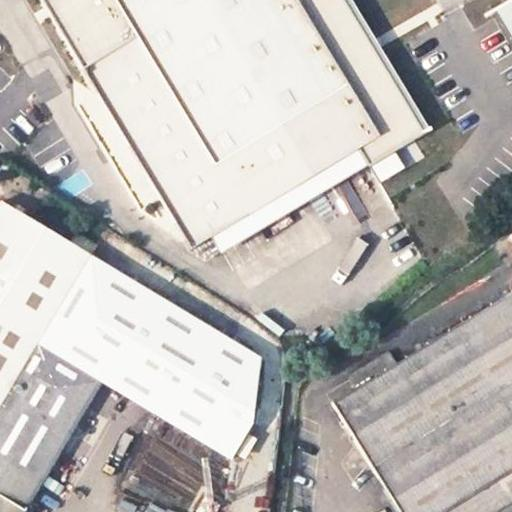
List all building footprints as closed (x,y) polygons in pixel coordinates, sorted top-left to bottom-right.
[(38,0),(192,250),(215,236),(378,137),(296,0),(38,0)] [(403,122),(330,0),(296,0),(378,137),(215,236),(228,258),(391,158),(403,122)] [(511,0),(504,0),(492,8),(511,40),(511,0)] [(1,203),(0,205),(0,407),(90,256),(73,246),(1,203)] [(95,248),(78,237),(73,246),(90,256),(95,248)] [(0,407),(0,495),(24,510),(102,381),(232,458),(252,424),(260,358),(90,256),(0,407)] [(511,291),(332,402),(399,511),(494,511),(511,501),(511,291)] [(22,511),(24,510),(0,495),(0,511),(22,511)]
